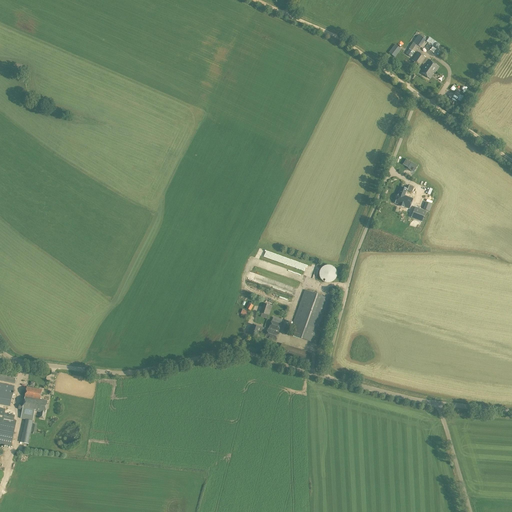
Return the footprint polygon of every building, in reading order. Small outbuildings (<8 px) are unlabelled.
[(430,37),(426,41),(432,45),(435,41),(430,37)] [(409,49),(406,54),(411,57),(414,52),(419,46),(413,42),(409,49)] [(395,57),(401,49),(395,44),(389,52),(395,57)] [(417,52),(412,60),(420,66),(421,64),(424,65),(420,72),(430,79),(435,71),(436,72),(439,68),(438,67),(428,60),(426,64),(423,62),(426,58),(417,52)] [(405,159),(401,165),(413,172),(417,166),(405,159)] [(407,196),(405,195),(407,189),(401,187),(395,203),(409,209),(415,194),(408,192),(407,196)] [(429,211),(432,204),(426,202),(423,209),(429,211)] [(422,222),(426,211),(415,207),(411,218),(422,222)] [(430,230),(441,235),(447,220),(432,214),(429,221),(433,222),(430,230)] [(459,243),(458,248),(464,249),(467,238),(458,236),(456,242),(459,243)] [(489,250),(492,238),(486,237),(484,249),(489,250)] [(482,246),(484,239),(477,238),(476,244),(482,246)] [(327,283),(329,283),(330,283),(331,282),(332,282),(334,281),(334,280),(335,279),(336,278),(336,276),(337,275),(337,274),(337,272),(336,271),(336,270),(335,269),(334,268),(333,267),(332,266),(331,266),(330,265),(328,265),(327,265),(326,265),(324,266),(323,266),(322,267),(321,268),(320,269),(320,270),(319,271),(319,273),(319,274),(319,275),(319,277),(320,278),(320,279),(321,280),(322,281),(323,282),(325,282),(326,283),(327,283)] [(313,343),(329,298),(305,290),(289,334),(313,343)] [(269,316),(272,306),(264,303),(260,313),(269,316)] [(278,332),(281,324),(272,320),(271,320),(269,327),(268,329),(267,329),(265,336),(276,340),(279,333),(278,332)] [(259,327),(253,325),(249,334),(256,337),(258,331),(262,332),(264,328),(259,326),(259,327)] [(308,364),(311,353),(281,344),(278,355),(308,364)] [(0,377),(15,380),(17,371),(1,368),(0,373),(0,377)] [(0,404),(10,406),(14,386),(0,382),(0,404)] [(24,397),(40,400),(42,390),(26,387),(25,396),(24,397)] [(22,410),(20,419),(33,421),(35,411),(40,412),(38,418),(44,419),(47,401),(40,400),(24,397),(23,405),(19,405),(18,409),(22,410)] [(6,409),(0,407),(0,443),(11,446),(16,421),(14,420),(15,415),(5,413),(6,409)]
